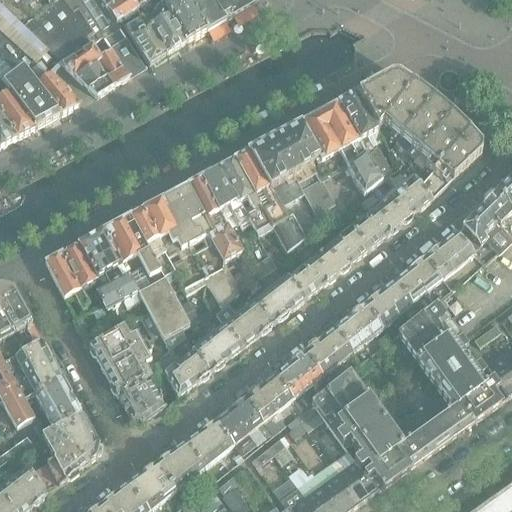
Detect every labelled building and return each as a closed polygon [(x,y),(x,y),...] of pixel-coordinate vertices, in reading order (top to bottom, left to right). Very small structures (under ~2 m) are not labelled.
[(58,0),(5,0),(0,5),(0,9),(22,31),(58,0)] [(98,44),(89,28),(79,10),(73,14),(62,0),(58,0),(22,31),(61,67),(92,48),(98,44)] [(62,0),(73,14),(79,10),(89,28),(98,44),(102,42),(104,44),(120,33),(117,28),(109,14),(100,0),(62,0)] [(109,14),(129,0),(100,0),(109,14)] [(160,5),(168,0),(129,0),(109,14),(117,28),(137,14),(140,19),(160,5)] [(207,36),(183,0),(172,0),(174,3),(177,4),(165,11),(163,12),(165,15),(159,20),(163,26),(166,24),(176,40),(179,38),(186,48),(207,36)] [(215,10),(208,0),(183,0),(207,36),(218,29),(225,25),(215,10)] [(208,0),(215,10),(228,0),(208,0)] [(254,8),(255,1),(254,0),(228,0),(215,10),(225,25),(254,8)] [(176,40),(166,24),(163,26),(159,20),(165,15),(163,12),(165,11),(160,5),(140,19),(166,60),(186,48),(179,38),(176,40)] [(166,60),(140,19),(123,30),(149,70),(166,60)] [(144,73),(125,42),(120,33),(104,44),(109,52),(129,82),(144,73)] [(60,121),(26,76),(37,68),(13,46),(12,47),(0,35),(0,59),(15,77),(16,80),(3,90),(36,134),(41,131),(60,121)] [(103,66),(100,60),(92,48),(61,67),(62,68),(74,82),(75,81),(99,68),(103,66)] [(129,82),(109,52),(100,60),(103,66),(99,68),(114,91),(129,82)] [(36,69),(26,76),(33,84),(41,78),(44,83),(43,84),(36,89),(60,121),(79,110),(64,93),(50,80),(51,79),(41,66),(36,69)] [(114,91),(99,68),(75,81),(82,88),(96,102),(114,91)] [(381,120),(412,87),(398,79),(390,79),(357,97),(378,132),(382,126),(381,120)] [(36,134),(3,90),(0,86),(0,103),(0,119),(18,143),(36,134)] [(398,140),(432,102),(416,90),(412,87),(381,120),(382,126),(398,140)] [(373,152),(367,141),(378,134),(377,133),(378,132),(357,97),(339,107),(359,140),(391,198),(398,193),(389,181),(392,178),(377,150),(373,152)] [(406,167),(450,117),(435,104),(432,102),(398,140),(400,141),(394,148),(395,149),(388,155),(398,169),(402,163),(406,167)] [(391,198),(359,140),(339,107),(299,129),(328,176),(344,166),(354,185),(363,201),(358,205),(360,207),(365,214),(378,204),(381,207),(391,198)] [(418,176),(466,134),(452,120),(450,117),(406,167),(410,170),(418,176)] [(0,152),(18,143),(0,119),(0,152)] [(329,181),(326,177),(328,176),(299,129),(273,144),(272,143),(249,156),(266,185),(281,211),(303,199),(320,229),(335,220),(330,212),(334,209),(321,185),(329,181)] [(452,185),(481,158),(481,150),(469,137),(466,134),(418,176),(417,178),(411,182),(431,205),(452,185)] [(281,211),(266,185),(249,156),(234,164),(247,185),(273,233),(272,234),(286,258),(305,244),(292,221),(287,223),(281,211)] [(273,233),(247,185),(234,164),(220,172),(249,223),(247,223),(258,242),(272,234),(273,233)] [(249,223),(220,172),(201,182),(218,216),(227,211),(237,229),(247,223),(249,223)] [(227,229),(218,216),(201,182),(186,190),(212,234),(206,238),(223,267),(242,256),(227,229)] [(399,231),(431,205),(411,182),(398,193),(391,198),(381,207),(399,231)] [(511,183),(461,232),(461,233),(460,233),(473,246),(474,245),(479,251),(498,232),(511,245),(511,183)] [(212,234),(186,190),(173,197),(191,228),(193,228),(196,234),(199,235),(201,238),(198,240),(199,243),(192,247),(209,275),(223,267),(206,238),(212,234)] [(209,275),(192,247),(199,243),(198,240),(201,238),(199,235),(196,234),(193,228),(191,228),(173,197),(162,203),(143,213),(143,214),(169,262),(177,258),(181,264),(170,270),(172,277),(185,300),(206,288),(220,313),(240,297),(223,267),(209,275)] [(367,255),(399,231),(381,207),(349,231),(367,255)] [(169,262),(143,214),(129,221),(166,288),(169,287),(165,280),(172,277),(170,270),(167,263),(169,262)] [(189,331),(166,288),(129,221),(104,235),(119,263),(127,279),(138,299),(148,317),(159,339),(163,346),(169,356),(185,343),(181,336),(189,331)] [(336,280),(367,255),(349,231),(317,255),(336,280)] [(104,235),(78,249),(95,283),(105,278),(111,288),(127,279),(119,263),(104,235)] [(453,275),(473,260),(474,259),(455,239),(455,238),(424,262),(450,296),(451,298),(463,288),(453,275)] [(78,249),(61,258),(82,294),(97,286),(95,283),(78,249)] [(336,280),(317,255),(286,279),(305,304),(336,280)] [(61,258),(45,267),(63,303),(64,303),(73,298),(85,319),(93,315),(82,294),(61,258)] [(450,296),(424,262),(393,286),(411,310),(419,321),(421,319),(436,307),(450,296)] [(101,293),(95,296),(104,310),(107,316),(138,299),(127,279),(111,288),(101,293)] [(305,304),(286,279),(254,304),(274,329),(305,304)] [(411,310),(393,286),(364,309),(383,333),(399,321),(398,320),(411,310)] [(0,291),(0,366),(3,371),(43,350),(18,305),(12,294),(1,291),(0,291)] [(274,329),(254,304),(222,328),(242,354),(274,329)] [(474,428),(482,422),(500,409),(506,404),(484,373),(480,367),(479,366),(472,371),(461,355),(468,350),(461,341),(454,346),(450,339),(449,340),(443,330),(449,325),(436,307),(421,319),(419,321),(396,339),(451,415),(403,451),(349,376),(331,390),(320,400),(311,407),(353,466),(362,478),(376,498),(409,474),(434,456),(448,446),(473,427),(474,428)] [(353,356),(383,333),(364,309),(334,333),(353,356)] [(159,339),(148,317),(139,322),(151,342),(159,339)] [(242,354),(222,328),(190,353),(192,356),(210,378),(242,354)] [(490,345),(501,337),(495,329),(484,338),(490,345)] [(124,359),(141,348),(136,339),(129,342),(123,332),(89,351),(106,381),(129,368),(124,359)] [(323,380),(353,356),(334,333),(304,357),(323,380)] [(479,352),(490,345),(484,338),(474,345),(479,352)] [(152,381),(145,369),(151,366),(149,362),(159,356),(151,342),(145,346),(141,348),(124,359),(129,368),(106,381),(117,402),(152,381)] [(62,384),(43,350),(3,371),(13,387),(23,404),(33,398),(62,384)] [(511,352),(501,360),(511,375),(511,352)] [(177,403),(210,378),(192,356),(163,378),(177,403)] [(311,389),(323,380),(304,357),(274,380),(293,404),(301,415),(311,407),(320,400),(311,389)] [(511,375),(501,360),(484,373),(506,404),(509,402),(508,402),(511,398),(511,375)] [(0,394),(13,387),(3,371),(0,366),(0,394)] [(293,404),(274,380),(243,404),(262,428),(257,432),(267,444),(287,428),(277,416),(293,404)] [(164,412),(148,385),(152,382),(152,381),(117,402),(131,427),(141,429),(164,412)] [(81,419),(62,384),(33,398),(53,434),(81,419)] [(34,424),(23,404),(13,387),(0,394),(0,405),(0,406),(16,434),(34,424)] [(262,428),(243,404),(214,427),(234,451),(232,452),(241,464),(259,450),(250,438),(257,432),(262,428)] [(306,425),(317,416),(312,410),(301,419),(306,425)] [(51,459),(91,437),(81,419),(53,434),(41,441),(51,459)] [(234,451),(214,427),(186,447),(205,473),(232,452),(234,451)] [(294,443),(305,434),(300,427),(289,436),(294,443)] [(48,499),(96,462),(98,451),(99,451),(91,437),(51,459),(54,464),(32,478),(48,499)] [(22,455),(32,448),(27,441),(18,448),(22,455)] [(272,460),(284,450),(279,443),(267,453),(272,460)] [(205,473),(186,447),(155,468),(177,496),(205,473)] [(13,462),(22,455),(18,448),(8,456),(13,462)] [(262,468),(272,460),(267,453),(256,461),(262,468)] [(0,464),(3,469),(13,462),(8,456),(0,461),(0,464)] [(12,474),(22,466),(17,459),(7,467),(12,474)] [(376,498),(362,478),(353,466),(336,479),(358,510),(376,498)] [(156,511),(177,496),(155,468),(127,489),(145,511),(156,511)] [(356,511),(358,510),(336,479),(328,469),(312,481),(334,511),(356,511)] [(31,511),(48,499),(32,478),(27,471),(0,491),(0,496),(12,511),(31,511)] [(235,490),(246,481),(240,474),(230,483),(235,490)] [(334,511),(312,481),(296,494),(302,503),(308,511),(334,511)] [(224,499),(235,490),(230,483),(218,492),(224,499)] [(145,511),(127,489),(100,510),(101,511),(145,511)] [(511,511),(511,493),(485,511),(511,511)] [(199,509),(209,501),(204,494),(193,503),(199,509)] [(0,511),(12,511),(0,496),(0,511)] [(195,511),(199,509),(193,503),(181,511),(195,511)] [(308,511),(302,503),(289,511),(308,511)]
